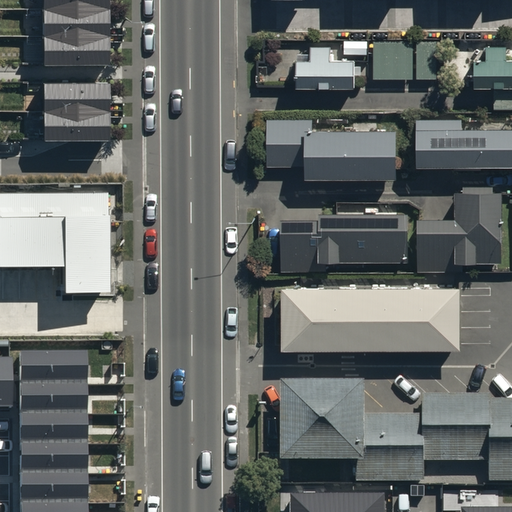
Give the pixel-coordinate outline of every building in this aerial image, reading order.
[(44,0),(44,63),(105,63),(105,37),(101,37),(101,21),(104,21),(104,0),(44,0)] [(511,0),(278,0),(279,12),(324,12),(323,0),(346,0),(346,11),(415,11),(415,0),(437,0),(438,10),(509,9),(509,2),(511,2),(511,0)] [(329,42),(309,42),(309,53),(295,53),(295,80),(353,80),(353,51),(366,52),(366,36),(342,36),(342,53),(329,53),(329,42)] [(436,38),(373,38),(373,74),(436,74),(436,38)] [(472,53),(472,64),(472,84),(492,84),(492,105),(511,104),(511,52),(506,53),(506,41),(485,41),(485,53),(472,53)] [(105,80),(46,81),(46,137),(106,136),(106,120),(102,120),(102,94),(105,94),(105,80)] [(461,114),(414,114),(414,159),(511,158),(511,120),(461,120),(461,114)] [(311,115),(266,115),(265,162),(303,162),(303,170),(393,170),(393,121),(311,121),(311,115)] [(453,210),(415,210),(415,267),(454,266),(453,256),(501,256),(501,182),(453,182),(453,210)] [(104,187),(0,187),(0,260),(59,260),(60,286),(105,285),(104,187)] [(316,210),(279,210),(280,268),(315,268),(315,257),(405,256),(405,204),(316,204),(316,210)] [(458,345),(457,283),(280,284),(281,347),(458,345)] [(80,511),(80,352),(15,352),(15,511),(80,511)] [(364,373),(280,373),(280,452),(360,452),(360,478),(422,478),(422,460),(488,460),(488,479),(511,479),(511,396),(489,396),(489,391),(422,391),(422,411),(364,411),(364,373)] [(381,511),(381,492),(289,491),(289,511),(381,511)]
